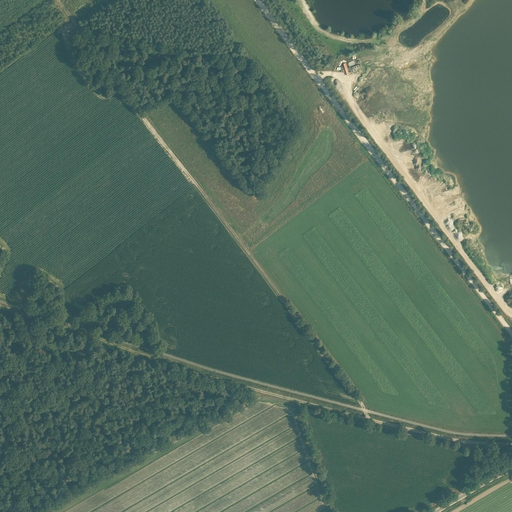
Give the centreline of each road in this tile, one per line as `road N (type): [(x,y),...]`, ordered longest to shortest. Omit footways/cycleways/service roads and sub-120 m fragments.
road 1 (track): [(0,304),(350,414),(511,443)]
road 2 (track): [(58,0),(367,418)]
road 3 (track): [(511,334),(257,0)]
